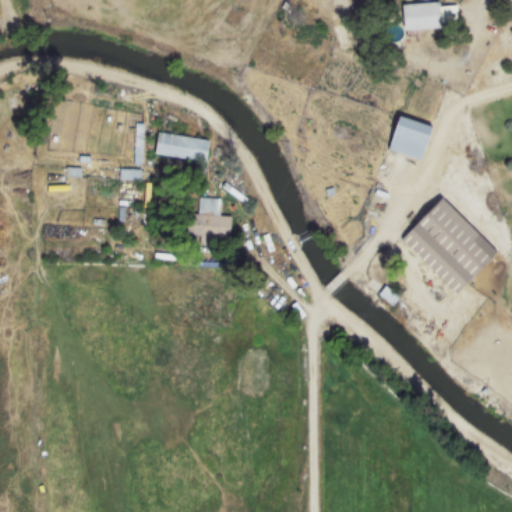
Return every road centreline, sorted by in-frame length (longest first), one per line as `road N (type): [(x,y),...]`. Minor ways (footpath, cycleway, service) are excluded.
road 1 (track): [(0,74),(46,62),(92,69),(200,104),(236,131),(322,298),(511,465)]
road 2 (residential): [(322,298),(312,341),(313,511)]
